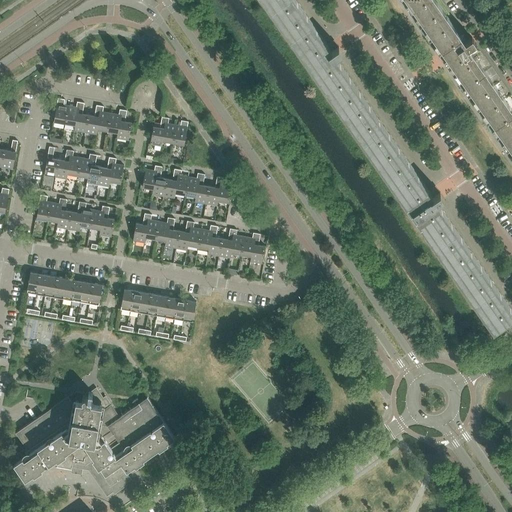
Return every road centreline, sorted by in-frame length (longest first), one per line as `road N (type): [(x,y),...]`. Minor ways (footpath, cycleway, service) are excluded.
road 1 (secondary): [(428,379),(164,0)]
road 2 (secondary): [(137,3),(164,26),(331,269)]
road 3 (residential): [(331,269),(301,290),(276,292),(12,246)]
road 4 (residential): [(511,253),(334,0)]
road 5 (residential): [(275,511),(416,414)]
road 6 (residential): [(12,246),(42,82)]
road 7 (secondary): [(331,269),(416,387)]
road 8 (secondary): [(0,66),(82,7),(108,0)]
